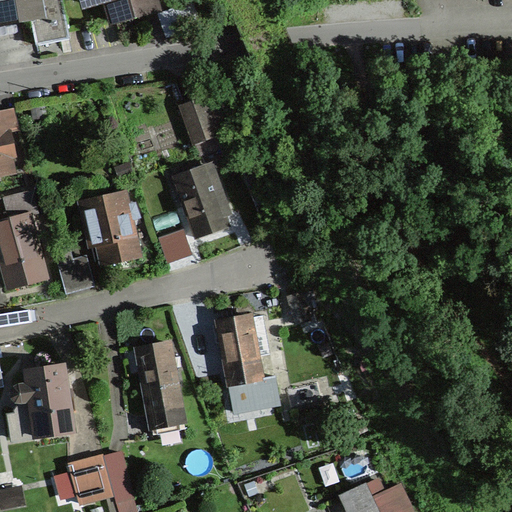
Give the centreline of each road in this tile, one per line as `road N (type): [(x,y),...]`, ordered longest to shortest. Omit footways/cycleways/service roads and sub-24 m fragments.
road 1 (residential): [(0,86),(355,32),(511,25)]
road 2 (track): [(355,32),(392,213),(426,276),(511,387)]
road 3 (residential): [(0,325),(260,259)]
